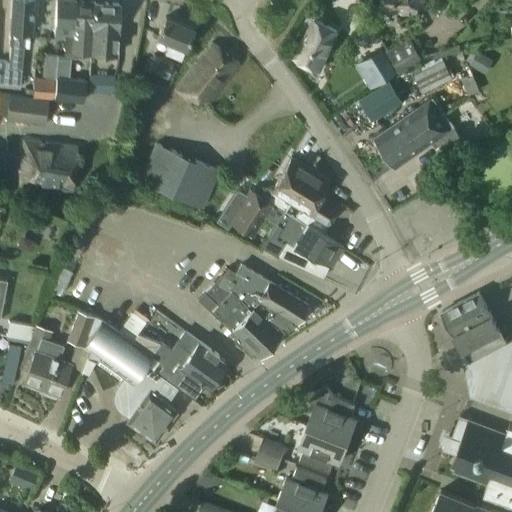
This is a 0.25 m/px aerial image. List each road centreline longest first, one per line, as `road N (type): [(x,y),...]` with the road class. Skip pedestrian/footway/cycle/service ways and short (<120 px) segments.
road 1 (secondary): [(140,502),(233,413),(344,332)]
road 2 (residential): [(239,0),(243,27),(372,214)]
road 3 (unknown): [(141,0),(126,104),(104,121),(26,129),(3,165)]
road 4 (residential): [(368,511),(419,371),(409,307)]
road 5 (residential): [(140,502),(0,433)]
